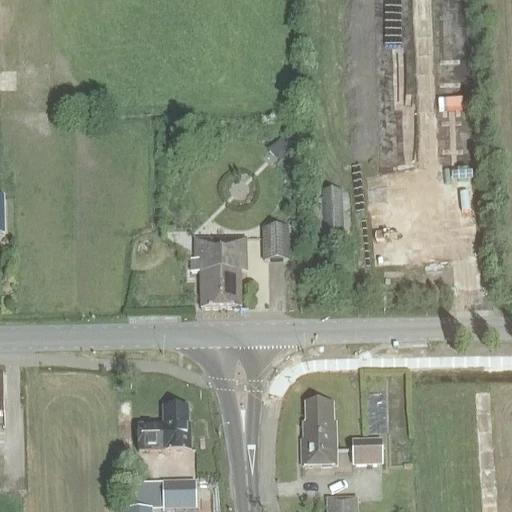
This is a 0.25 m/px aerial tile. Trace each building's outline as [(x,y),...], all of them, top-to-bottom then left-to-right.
[(343,236),(342,193),(309,194),(311,237),(343,236)] [(289,264),(288,231),(262,231),(262,264),(289,264)] [(246,275),(245,241),(194,242),(194,258),(191,258),(191,275),(200,275),(200,312),(240,311),(240,275),(246,275)] [(302,469),(336,468),(335,424),(332,425),(332,406),(305,407),(306,430),(301,430),(302,469)] [(187,411),(163,411),(163,428),(138,429),(138,458),(190,456),(189,428),(188,428),(187,411)] [(413,435),(393,435),(393,463),(413,463),(413,435)] [(382,469),(381,442),(351,443),(352,469),(382,469)] [(176,511),(196,511),(195,484),(162,485),(162,511),(176,511)] [(358,511),(358,501),(326,502),(326,511),(358,511)]
